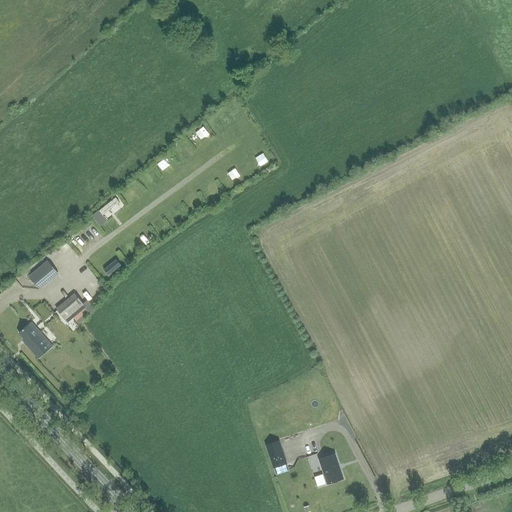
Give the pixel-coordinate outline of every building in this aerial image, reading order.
[(221,188),(206,198),(210,204),(225,194),(221,188)] [(119,203),(115,198),(92,216),(100,227),(107,221),(102,216),(119,203)] [(116,260),(104,270),(109,276),(121,266),(116,260)] [(39,289),(57,274),(47,261),(28,277),(39,289)] [(89,304),(85,307),(74,294),(55,309),(67,323),(74,317),(78,323),(94,310),(89,304)] [(30,350),(44,338),(30,322),(18,333),(23,339),(22,340),(30,350)] [(272,469),(276,467),(286,464),(278,441),(265,445),(272,469)] [(342,479),(334,455),(318,460),(326,484),(342,479)]
